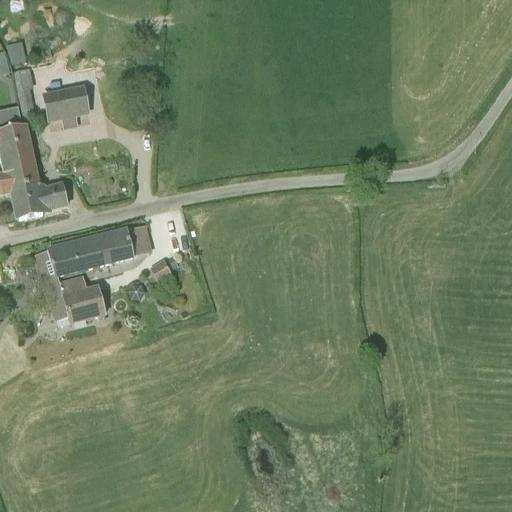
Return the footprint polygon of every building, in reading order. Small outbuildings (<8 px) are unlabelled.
[(25,64),(21,44),(7,48),(11,67),(25,64)] [(52,60),(50,51),(40,52),(40,51),(32,52),(34,62),(42,61),(52,60)] [(10,76),(7,65),(0,66),(0,69),(2,78),(10,76)] [(29,92),(33,91),(29,72),(12,75),(23,127),(36,124),(29,92)] [(90,118),(84,88),(41,97),(47,126),(61,124),(63,133),(78,131),(76,120),(90,118)] [(40,188),(29,138),(27,128),(0,134),(0,163),(3,177),(0,177),(0,197),(11,195),(40,189),(40,188)] [(67,208),(62,187),(45,191),(44,187),(40,188),(40,189),(11,195),(18,224),(43,219),(42,214),(67,208)] [(134,263),(132,257),(149,253),(144,230),(113,237),(98,241),(104,268),(106,270),(134,263)] [(58,282),(106,270),(104,268),(98,241),(47,254),(48,255),(34,259),(39,278),(43,290),(59,285),(58,282)] [(170,274),(178,270),(173,260),(151,273),(158,286),(172,279),(170,274)] [(98,291),(87,294),(83,280),(59,286),(59,285),(43,290),(47,306),(49,305),(54,325),(68,322),(69,327),(105,318),(98,291)] [(130,302),(140,303),(145,297),(141,288),(132,287),(127,295),(130,302)]
